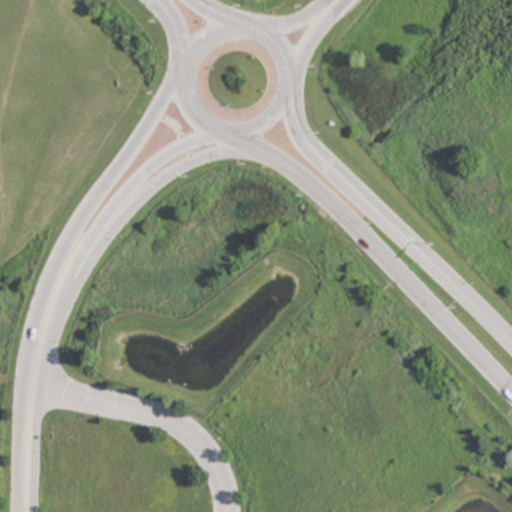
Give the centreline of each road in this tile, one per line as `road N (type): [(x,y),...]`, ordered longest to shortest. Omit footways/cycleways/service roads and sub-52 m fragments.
road 1 (primary): [(235,133),(356,226),(511,392)]
road 2 (tertiary): [(183,75),(61,251),(37,313),(29,391)]
road 3 (tertiary): [(29,391),(104,219),(164,154),(221,130)]
road 4 (primary): [(511,346),(305,139),(286,104)]
road 5 (primary): [(73,280),(142,193),(182,164),(238,149),(281,163)]
road 6 (tertiary): [(29,391),(24,511)]
